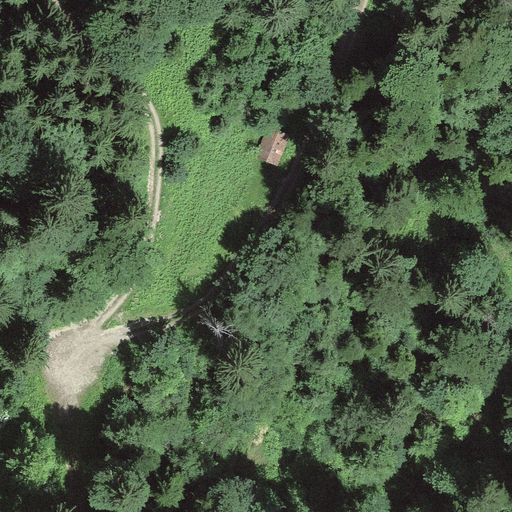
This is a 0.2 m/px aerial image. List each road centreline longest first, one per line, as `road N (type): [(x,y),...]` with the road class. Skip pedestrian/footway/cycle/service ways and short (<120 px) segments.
road 1 (track): [(77,354),(194,308),(289,200),(358,0)]
road 2 (track): [(77,354),(86,323),(134,278),(153,217),(157,123),(123,68),(47,0)]
road 3 (track): [(81,511),(84,484),(66,377),(77,354)]
